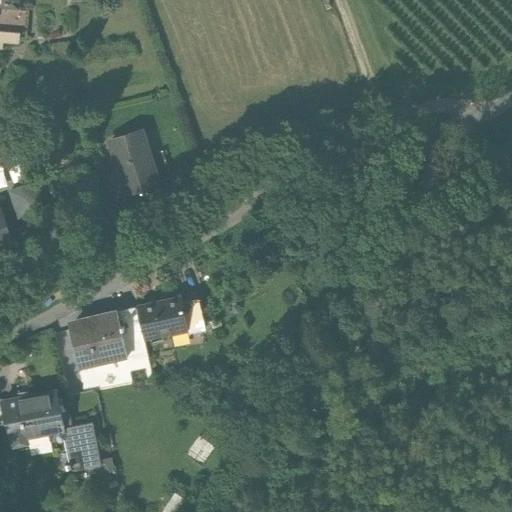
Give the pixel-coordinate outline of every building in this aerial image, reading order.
[(20,34),(0,32),(0,49),(4,50),(4,44),(19,45),(20,34)] [(139,133),(110,142),(122,177),(120,177),(126,195),(160,184),(154,166),(153,167),(149,156),(147,157),(139,133)] [(163,152),(149,156),(153,167),(154,166),(160,184),(172,180),(163,152)] [(35,183),(10,192),(16,207),(20,219),(45,210),(35,183)] [(103,206),(81,211),(83,222),(105,217),(103,206)] [(2,210),(7,223),(20,219),(16,207),(2,210)] [(0,210),(0,247),(4,246),(14,242),(7,223),(2,210),(0,210)] [(14,242),(4,246),(8,257),(18,254),(14,242)] [(181,299),(138,309),(145,338),(171,332),(172,336),(189,332),(181,299)] [(70,330),(80,370),(129,358),(117,313),(99,317),(101,323),(70,330)] [(58,393),(5,403),(15,449),(32,445),(31,440),(66,431),(62,410),(61,410),(58,393)] [(169,489),(158,511),(179,511),(187,497),(169,489)]
